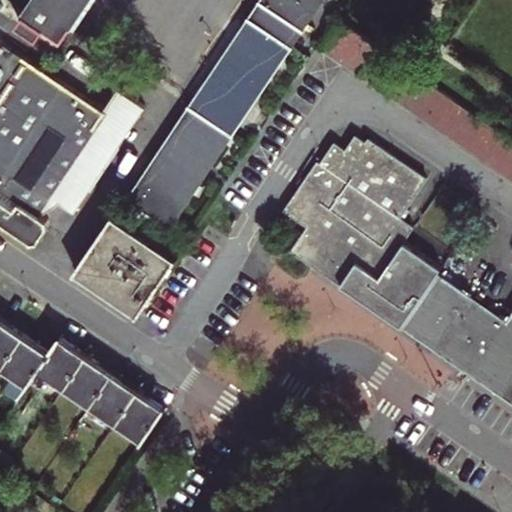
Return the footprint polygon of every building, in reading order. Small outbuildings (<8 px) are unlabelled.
[(87,0),(31,0),(28,6),(26,9),(37,16),(64,35),(87,0)] [(323,0),(260,0),(128,198),(171,227),(323,0)] [(28,29),(37,16),(26,9),(17,22),(28,29)] [(28,29),(17,22),(0,10),(0,35),(16,46),(28,29)] [(343,60),(362,33),(341,18),(322,45),(343,60)] [(355,68),(374,41),(362,33),(343,60),(355,68)] [(106,106),(16,46),(0,35),(0,215),(33,238),(39,238),(48,225),(48,220),(46,216),(41,212),(40,206),(49,192),(106,106)] [(386,49),(374,41),(355,68),(367,77),(386,49)] [(379,85),(398,58),(386,49),(367,77),(379,85)] [(410,66),(398,58),(379,85),(391,93),(410,66)] [(421,74),(410,66),(391,93),(402,101),(421,74)] [(434,83),(421,74),(402,101),(415,110),(434,83)] [(426,118),(445,90),(434,83),(415,110),(426,118)] [(106,106),(49,192),(74,208),(143,104),(119,87),(106,106)] [(439,127),(457,99),(445,90),(426,118),(439,127)] [(470,108),(457,99),(439,127),(451,135),(470,108)] [(463,144),(482,116),(470,108),(451,135),(463,144)] [(475,152),(494,125),(482,116),(463,144),(475,152)] [(486,160),(505,132),(494,125),(475,152),(486,160)] [(511,147),(511,137),(505,132),(486,160),(498,168),(511,147)] [(406,237),(415,225),(401,215),(428,176),(370,136),(367,140),(357,133),(347,147),(336,140),(322,161),(318,158),(284,207),(308,224),(292,248),(342,282),(358,259),(381,274),(406,237)] [(510,176),(511,173),(511,147),(498,168),(510,176)] [(142,311),(179,255),(115,212),(77,267),(142,311)] [(358,259),(342,282),(403,323),(439,270),(444,262),(406,237),(381,274),(358,259)] [(403,323),(438,348),(475,294),(439,270),(403,323)] [(438,348),(471,370),(509,317),(475,294),(438,348)] [(471,370),(508,397),(511,391),(511,312),(509,317),(471,370)] [(0,316),(0,360),(5,363),(26,331),(2,315),(0,316)] [(5,363),(30,381),(41,366),(52,349),(26,331),(5,363)] [(41,366),(68,384),(89,353),(62,335),(52,349),(41,366)] [(68,384),(94,402),(115,371),(89,353),(68,384)] [(94,402),(120,419),(141,388),(115,371),(94,402)] [(120,419),(146,437),(168,406),(141,388),(120,419)]
